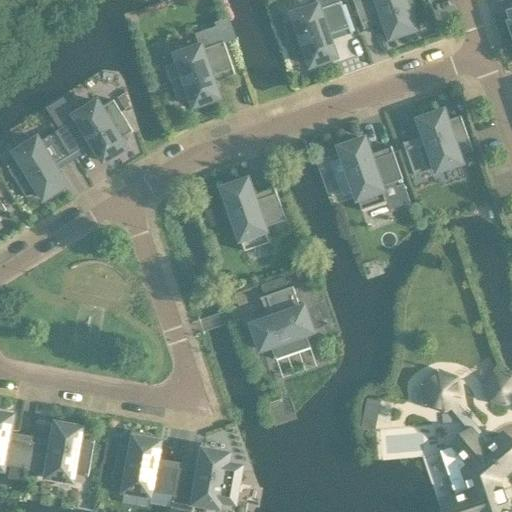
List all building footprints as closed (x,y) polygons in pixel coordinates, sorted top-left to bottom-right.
[(292,22),(282,26),(294,61),(304,57),(308,56),(311,66),(336,57),(328,36),(332,35),(349,29),(351,35),(352,34),(341,2),(339,0),(315,0),(318,6),(293,14),(295,21),(292,22)] [(352,0),(364,30),(365,30),(363,24),(383,17),(390,38),(415,30),(410,15),(413,14),(414,14),(414,9),(413,5),(411,0),(410,0),(352,0)] [(227,19),(217,23),(222,39),(233,35),(227,19)] [(179,62),(165,67),(177,102),(191,97),(194,107),(219,98),(212,77),(232,69),(234,76),(235,75),(224,43),(202,50),(201,46),(176,55),(179,62)] [(57,131),(72,155),(92,143),(104,162),(126,148),(121,139),(133,132),(113,100),(101,108),(97,102),(75,116),(77,119),(57,131)] [(403,143),(414,175),(435,168),(437,172),(462,163),(459,156),(473,151),(460,116),(447,121),(444,111),(419,120),(426,141),(406,148),(404,142),(403,143)] [(72,155),(57,131),(40,142),(37,139),(15,153),(19,159),(7,166),(26,198),(38,190),(44,199),(66,185),(54,166),(72,155)] [(340,159),(330,162),(342,197),(352,193),(355,192),(359,203),(362,211),(386,202),(389,211),(411,203),(404,185),(397,187),(395,182),(402,179),(391,147),(390,147),(392,153),(375,159),(372,160),(364,139),(340,148),(343,157),(340,159)] [(264,228),(286,220),(274,188),(273,188),(275,194),(255,201),(248,180),(223,188),(228,202),(224,204),(224,209),(225,213),(227,218),(230,221),(231,221),(234,220),(245,251),(270,243),(264,228)] [(307,270),(297,273),(300,284),(311,280),(307,270)] [(262,285),(264,292),(286,284),(283,278),(262,285)] [(300,308),(293,287),(260,298),(260,300),(266,297),(273,318),(252,325),(261,350),(271,347),(275,360),(310,348),(309,345),(308,346),(304,335),(312,332),(304,307),(300,308)] [(438,373),(423,386),(426,405),(446,412),(450,408),(460,420),(471,432),(454,447),(440,451),(445,468),(455,497),(443,501),(446,511),(507,511),(506,506),(497,481),(511,468),(511,446),(503,436),(492,446),(473,422),(466,415),(456,402),(461,399),(457,379),(438,373)] [(484,387),(490,403),(507,406),(511,400),(511,376),(495,373),(484,387)] [(24,469),(26,470),(31,442),(9,438),(13,416),(0,413),(0,469),(3,470),(4,466),(12,467),(24,469)] [(377,420),(364,417),(362,428),(375,430),(377,420)] [(52,446),(31,442),(26,470),(47,474),(47,478),(73,482),(74,475),(88,477),(95,441),(80,438),(82,428),(56,424),(52,446)] [(151,492),(173,496),(178,468),(156,464),(160,442),(134,437),(132,448),(118,445),(112,481),(126,484),(124,491),(150,496),(151,492)] [(107,443),(103,463),(111,464),(114,444),(107,443)] [(199,472),(178,468),(173,496),(194,500),(194,504),(220,508),(221,501),(235,503),(241,467),(227,465),(229,454),(203,450),(199,472)] [(12,467),(10,478),(22,480),(24,469),(12,467)]
